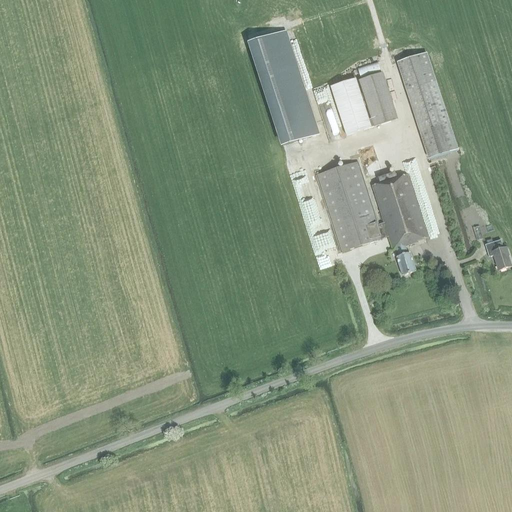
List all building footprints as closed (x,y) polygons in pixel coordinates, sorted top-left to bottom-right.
[(320,136),(286,31),(247,44),(280,148),(320,136)] [(429,160),(458,151),(426,55),(398,64),(429,160)] [(381,73),(377,62),(357,69),(360,79),(381,73)] [(371,128),(374,128),(398,121),(384,74),(360,81),(371,119),(368,120),(357,80),(331,87),(346,137),(371,130),(371,128)] [(315,88),(318,100),(328,97),(325,86),(315,88)] [(402,278),(415,273),(409,254),(407,255),(405,248),(418,244),(417,242),(428,239),(408,176),(372,187),(384,223),(378,225),(358,162),(315,176),(340,254),(389,238),(393,252),(396,251),(398,258),(396,258),(402,278)] [(319,235),(314,235),(313,231),(310,231),(314,254),(327,252),(325,237),(320,237),(319,235)] [(509,258),(506,248),(503,249),(500,241),(485,246),(489,259),(493,257),(498,273),(511,268),(508,258),(509,258)] [(445,276),(441,264),(430,268),(434,280),(445,276)]
